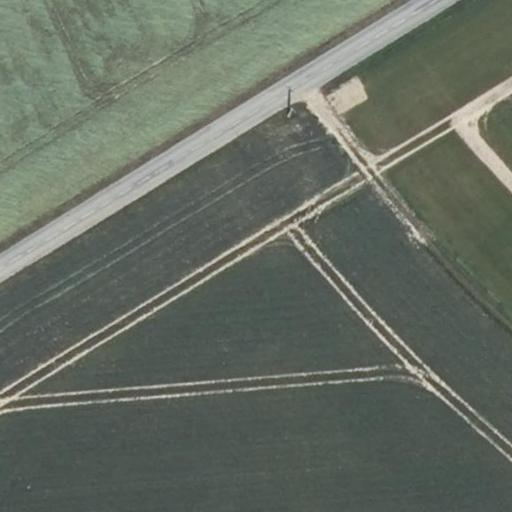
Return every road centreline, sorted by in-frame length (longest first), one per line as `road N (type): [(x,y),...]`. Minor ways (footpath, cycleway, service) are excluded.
road 1 (tertiary): [(0,269),(430,0)]
road 2 (track): [(511,332),(463,289),(303,79)]
